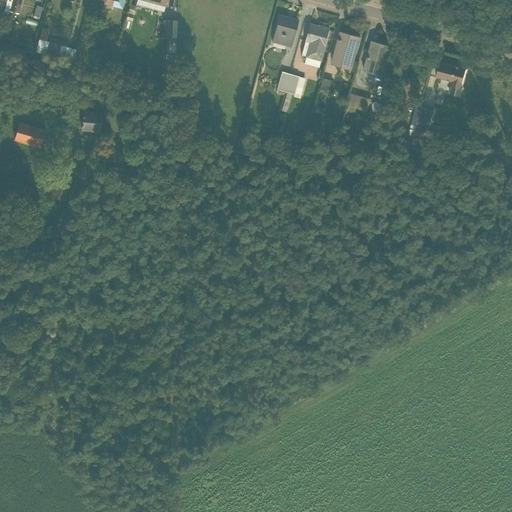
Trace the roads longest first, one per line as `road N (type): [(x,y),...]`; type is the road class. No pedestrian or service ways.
road 1 (unclassified): [(0,352),(105,511)]
road 2 (residential): [(329,0),(511,50)]
